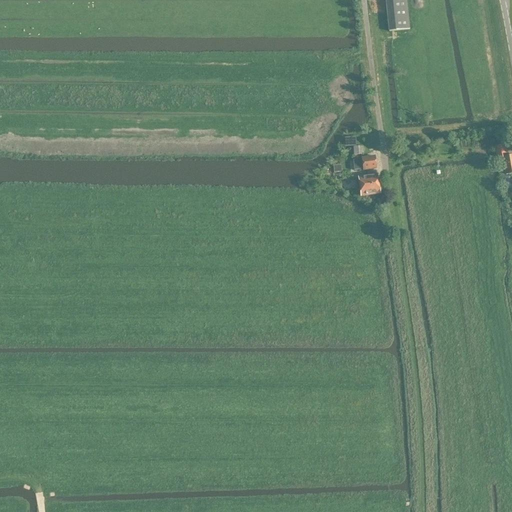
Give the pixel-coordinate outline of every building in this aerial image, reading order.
[(408,30),(405,0),(385,0),(388,32),(408,30)] [(506,145),(495,147),(497,159),(503,158),(506,175),(511,174),(511,156),(508,157),(506,145)] [(362,147),(353,147),(353,155),(362,155),(362,147)] [(361,158),(363,170),(376,168),(374,156),(361,158)] [(377,175),(357,177),(360,197),(380,194),(377,175)] [(505,190),(511,189),(510,177),(503,178),(505,190)]
